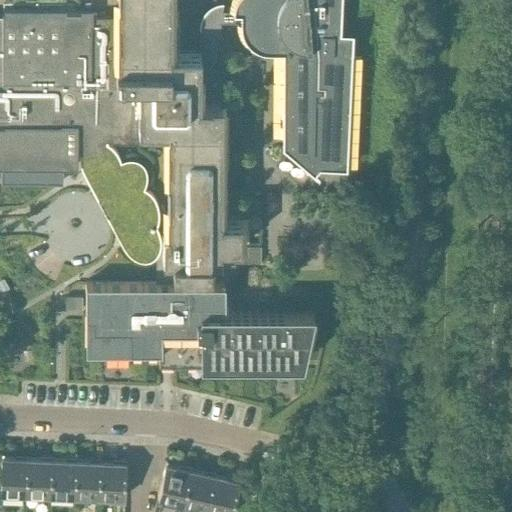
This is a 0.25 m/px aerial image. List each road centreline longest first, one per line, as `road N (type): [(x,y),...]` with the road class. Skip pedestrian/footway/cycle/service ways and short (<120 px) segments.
road 1 (unknown): [(455,0),(440,511)]
road 2 (residential): [(0,418),(146,423)]
road 3 (residential): [(146,423),(275,451)]
